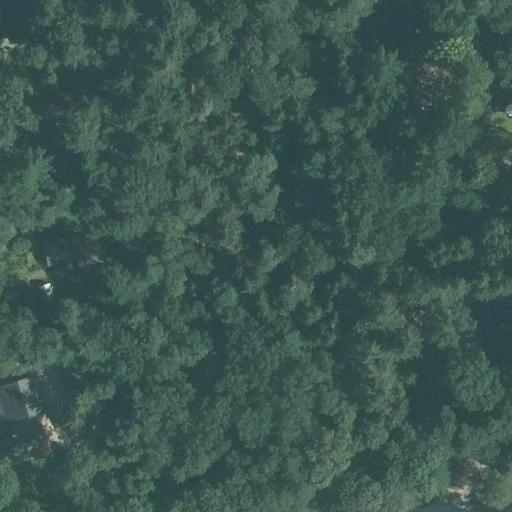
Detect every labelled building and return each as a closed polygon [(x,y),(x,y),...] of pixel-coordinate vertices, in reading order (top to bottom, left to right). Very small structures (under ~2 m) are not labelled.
[(31,38),(30,0),(8,0),(9,13),(0,13),(0,32),(9,32),(9,39),(31,38)] [(368,32),(398,12),(390,0),(372,0),(373,2),(355,14),(368,32)] [(427,63),(416,89),(436,97),(439,91),(443,93),(452,73),(427,63)] [(511,65),(510,64),(498,87),(511,94),(511,65)] [(83,239),(46,245),(49,264),(85,259),(86,264),(101,262),(98,247),(102,246),(100,234),(82,237),(83,239)] [(511,311),(498,313),(495,289),(479,291),(489,353),(511,349),(511,311)] [(72,360),(61,352),(53,353),(52,349),(31,353),(32,358),(30,358),(31,365),(37,364),(38,366),(54,362),(65,370),(72,360)] [(8,452),(13,456),(48,445),(42,425),(49,423),(46,415),(37,418),(35,413),(44,409),(33,377),(16,383),(28,415),(30,420),(8,427),(10,434),(4,442),(8,452)]
